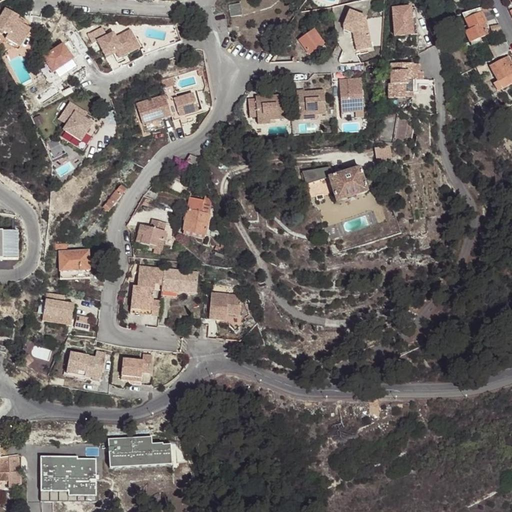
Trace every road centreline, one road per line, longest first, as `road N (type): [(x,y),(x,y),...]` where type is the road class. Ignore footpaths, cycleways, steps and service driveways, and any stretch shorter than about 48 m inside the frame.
road 1 (residential): [(0,382),(41,406),(116,415),(169,397),(215,356),(287,385),(339,393),(459,391),(511,376)]
road 2 (unknown): [(416,318),(390,355),(311,390)]
road 3 (residential): [(0,191),(28,213),(34,235),(27,268),(0,275)]
